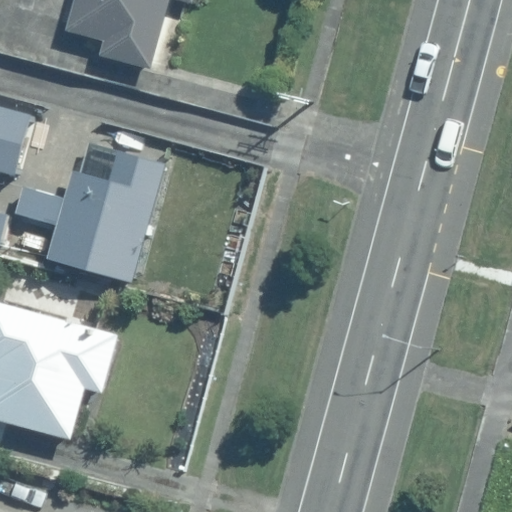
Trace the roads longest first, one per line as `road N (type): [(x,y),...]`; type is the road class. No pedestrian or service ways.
road 1 (residential): [(0,76),(419,189)]
road 2 (secondary): [(419,189),(332,511)]
road 3 (secondary): [(470,0),(419,189)]
